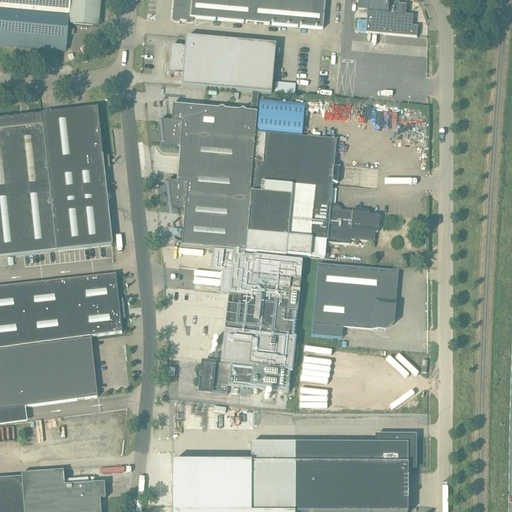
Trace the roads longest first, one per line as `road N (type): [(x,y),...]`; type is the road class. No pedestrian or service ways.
road 1 (unclassified): [(444,511),(443,23),(435,0)]
road 2 (unclassified): [(135,511),(151,317),(123,75)]
road 3 (unclassified): [(0,89),(123,75)]
